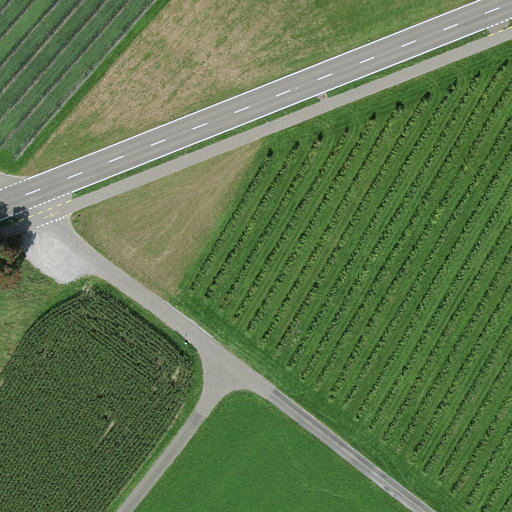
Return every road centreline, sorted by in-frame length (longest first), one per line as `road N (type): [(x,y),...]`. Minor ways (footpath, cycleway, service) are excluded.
road 1 (secondary): [(0,206),(511,4)]
road 2 (track): [(49,215),(235,370)]
road 3 (track): [(235,370),(422,511)]
road 4 (track): [(235,370),(124,511)]
